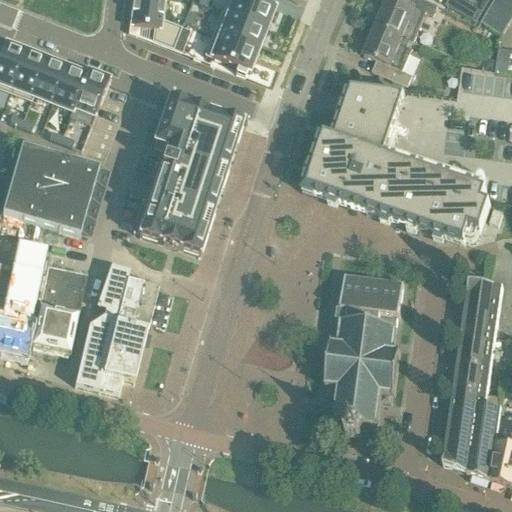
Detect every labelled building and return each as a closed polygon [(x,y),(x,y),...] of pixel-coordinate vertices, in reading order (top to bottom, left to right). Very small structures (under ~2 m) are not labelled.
[(152,45),(173,53),(180,33),(181,31),(176,29),(161,24),(164,0),(134,0),(132,16),(130,28),(130,30),(138,31),(153,33),(153,34),(152,45)] [(205,10),(209,0),(200,0),(198,7),(205,10)] [(229,0),(224,16),(223,17),(265,33),(274,11),(250,2),(250,0),(229,0)] [(389,1),(376,30),(410,44),(414,46),(427,17),(434,20),(439,9),(416,0),(405,0),(402,6),(389,1)] [(450,0),(447,5),(477,24),(484,12),(463,0),(450,0)] [(511,0),(495,0),(480,25),(502,38),(511,22),(511,0)] [(183,26),(191,28),(195,17),(188,15),(183,26)] [(220,18),(213,37),(257,54),(265,33),(223,17),(224,16),(221,15),(220,18)] [(410,44),(376,30),(364,59),(378,65),(373,76),(408,90),(412,79),(404,76),(412,54),(407,51),(410,44)] [(181,31),(180,33),(173,53),(181,56),(182,55),(186,45),(190,35),(181,31)] [(249,75),(257,54),(213,37),(204,59),(214,63),(224,67),(237,72),(235,77),(245,81),(247,76),(248,76),(249,75)] [(0,94),(9,98),(26,56),(25,56),(17,53),(18,49),(6,44),(2,54),(0,59),(0,94)] [(25,56),(26,56),(9,98),(30,106),(31,106),(32,102),(31,101),(46,64),(37,60),(38,57),(33,55),(26,52),(25,56)] [(499,53),(496,75),(511,77),(511,54),(499,53)] [(46,64),(31,101),(32,102),(51,109),(66,72),(65,71),(57,68),(58,65),(46,60),(45,63),(46,64)] [(51,109),(71,117),(72,117),(86,80),(85,79),(77,76),(79,72),(66,68),(65,71),(66,72),(51,109)] [(94,121),(99,109),(106,90),(107,89),(109,84),(103,82),(87,76),(85,79),(86,80),(72,117),(71,117),(69,122),(90,131),(94,121)] [(309,180),(306,188),(303,197),(306,198),(330,206),(331,206),(334,197),(342,199),(339,209),(341,210),(358,216),(361,209),(368,212),(366,218),(367,219),(383,224),(386,214),(395,216),(391,227),(392,227),(393,227),(409,233),(410,233),(413,222),(421,225),(418,236),(435,242),(436,242),(439,231),(448,234),(444,244),(445,245),(465,251),(466,247),(467,247),(470,237),(479,240),(480,240),(481,241),(489,218),(491,210),(488,209),(484,208),(488,197),(487,197),(483,196),(465,190),(438,181),(411,172),(392,166),(385,163),(390,148),(396,130),(398,125),(405,104),(406,100),(405,100),(349,93),(347,96),(340,117),(340,118),(340,119),(335,135),(334,135),(345,139),(342,147),(333,144),(334,143),(332,143),(332,144),(327,142),(322,140),(312,170),(312,171),(312,172),(313,172),(322,175),(319,183),(311,181),(309,180)] [(156,231),(218,249),(231,202),(222,199),(225,191),(237,183),(256,115),(181,94),(168,140),(181,144),(156,231)] [(14,129),(19,132),(22,124),(11,120),(8,127),(14,129)] [(31,136),(33,129),(22,124),(19,132),(31,136)] [(49,143),(60,147),(63,140),(51,136),(49,142),(49,143)] [(71,152),(74,144),(63,140),(60,147),(71,152)] [(2,218),(79,240),(99,172),(21,150),(2,218)] [(490,228),(499,231),(503,217),(494,214),(490,228)] [(13,271),(0,336),(0,354),(24,360),(47,252),(50,251),(54,236),(44,234),(41,250),(18,246),(13,271)] [(0,336),(13,271),(0,267),(0,336)] [(31,351),(70,359),(86,280),(47,272),(31,351)] [(113,338),(127,284),(129,276),(111,272),(97,311),(105,314),(103,321),(88,330),(74,390),(118,400),(122,384),(134,387),(145,345),(113,338)] [(347,441),(362,443),(363,432),(378,434),(381,406),(392,408),(393,401),(395,400),(401,356),(395,356),(398,325),(397,325),(399,311),(401,312),(404,288),(403,288),(403,289),(347,282),(347,280),(346,280),(341,314),(342,315),(338,348),(332,347),(326,391),(328,392),(327,399),(338,401),(334,426),(334,428),(349,430),(347,441)] [(158,292),(127,284),(113,338),(145,345),(158,292)] [(470,286),(455,389),(488,394),(503,290),(470,286)] [(444,469),(489,484),(501,418),(502,411),(486,409),(488,394),(455,389),(444,469)] [(489,484),(511,492),(511,420),(501,418),(489,484)]
